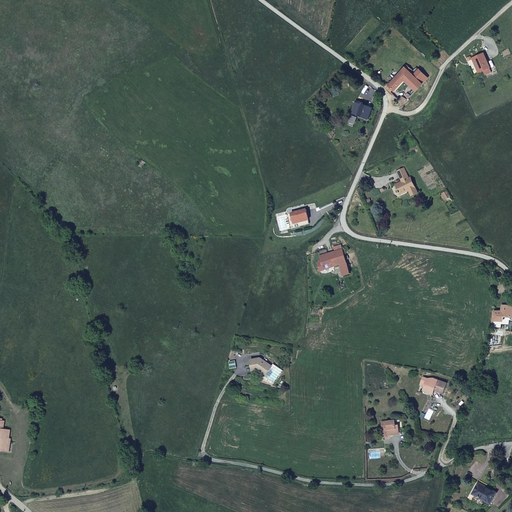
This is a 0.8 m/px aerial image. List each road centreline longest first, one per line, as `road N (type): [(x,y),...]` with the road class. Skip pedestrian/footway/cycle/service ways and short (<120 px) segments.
road 1 (unclassified): [(511,273),(478,254),(349,230),(342,213),(384,113),(382,90),(257,0)]
road 2 (unclassified): [(205,458),(332,484),(381,484),(511,443)]
road 3 (track): [(13,497),(132,483),(142,465),(168,455),(205,458)]
road 4 (track): [(511,5),(446,61),(421,107),(384,108)]
